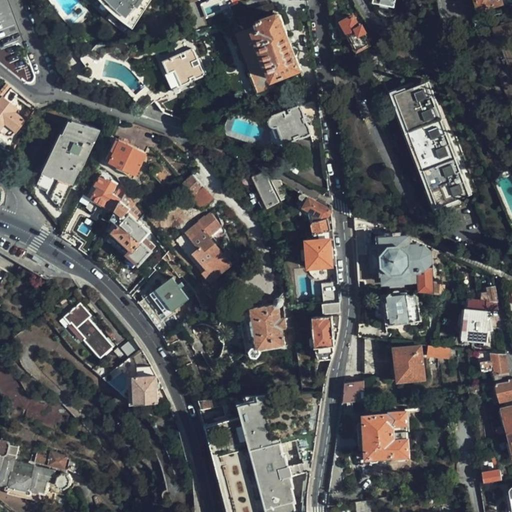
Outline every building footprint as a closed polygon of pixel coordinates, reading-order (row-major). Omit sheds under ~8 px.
[(91,0),(92,1),(93,2),(94,4),(95,5),(96,6),(98,7),(99,8),(100,9),(101,10),(102,11),(103,12),(105,13),(106,14),(107,15),(108,16),(110,17),(111,18),(112,19),(113,20),(115,21),(116,22),(117,23),(118,24),(120,25),(121,26),(122,27),(124,27),(125,28),(147,0),(91,0)] [(0,42),(2,46),(14,41),(0,4),(0,42)] [(474,15),(476,22),(490,19),(489,11),(474,15)] [(298,52),(298,49),(296,48),(294,47),(292,46),(281,15),(278,14),(260,20),(259,25),(261,31),(255,33),(260,43),(253,45),(264,70),(269,68),(273,79),(301,68),(296,56),(298,54),(298,52)] [(368,35),(362,26),(360,27),(354,16),(343,22),(359,49),(369,44),(366,37),(368,35)] [(511,22),(494,27),(498,37),(511,32),(511,22)] [(251,76),(262,72),(244,28),(238,30),(234,32),(251,76)] [(127,41),(126,39),(115,40),(100,44),(92,47),(83,56),(98,62),(103,55),(114,53),(117,54),(120,57),(133,62),(134,61),(132,53),(134,50),(133,49),(133,48),(133,47),(132,46),(131,45),(130,44),(129,43),(129,42),(128,41),(127,41)] [(344,44),(334,45),(336,58),(346,57),(344,44)] [(165,61),(170,73),(176,70),(181,82),(182,83),(205,73),(194,48),(165,61)] [(176,70),(170,73),(176,87),(180,85),(179,83),(181,82),(176,70)] [(259,96),(270,92),(262,72),(251,76),(259,96)] [(471,195),(427,79),(381,98),(417,194),(431,188),(439,206),(471,195)] [(11,85),(7,82),(0,89),(0,96),(2,94),(3,95),(11,85)] [(157,100),(144,84),(133,93),(147,109),(157,100)] [(4,95),(8,99),(15,89),(12,86),(4,95)] [(17,126),(23,130),(36,105),(32,102),(22,115),(15,109),(18,106),(8,99),(4,95),(3,95),(2,94),(0,96),(0,127),(3,130),(5,132),(7,132),(9,132),(11,132),(13,131),(15,129),(17,126)] [(182,118),(186,105),(177,102),(173,115),(182,118)] [(312,132),(301,105),(273,117),(272,118),(271,119),(271,120),(271,121),(270,123),(270,124),(271,125),(280,146),(312,132)] [(31,192),(63,230),(75,206),(65,199),(99,129),(67,117),(31,192)] [(136,171),(145,151),(125,142),(126,139),(119,136),(118,139),(115,138),(106,158),(136,171)] [(0,164),(1,166),(10,150),(0,145),(0,164)] [(257,204),(251,207),(257,213),(268,207),(280,200),(265,170),(254,165),(253,166),(253,167),(254,170),(252,171),(263,195),(255,200),(257,204)] [(205,186),(193,173),(182,183),(194,196),(205,186)] [(103,215),(111,219),(113,216),(127,188),(122,182),(116,194),(114,192),(119,182),(112,179),(101,174),(96,184),(99,185),(92,197),(99,201),(95,208),(105,213),(103,215)] [(285,181),(272,179),(281,196),(290,191),(285,181)] [(215,197),(205,186),(194,196),(204,206),(215,197)] [(127,188),(113,216),(121,223),(114,231),(117,233),(112,237),(130,254),(126,259),(134,265),(138,261),(140,263),(155,246),(145,237),(150,230),(139,220),(146,212),(127,188)] [(331,208),(306,194),(300,205),(313,212),(315,220),(313,221),(313,224),(313,232),(322,230),(333,228),(331,208)] [(213,237),(217,233),(224,227),(210,213),(179,240),(216,282),(237,264),(213,237)] [(334,237),(333,228),(322,230),(322,238),(308,240),(309,266),(333,264),(332,238),(334,237)] [(241,260),(217,233),(213,237),(237,264),(241,260)] [(419,279),(420,291),(434,293),(432,267),(426,267),(431,261),(431,252),(424,246),(418,246),(418,243),(409,245),(409,237),(401,236),(400,233),(390,235),(390,237),(382,238),(383,246),(381,246),(381,251),(373,252),(374,269),(382,269),(382,272),(385,273),(386,281),(392,281),(393,284),(404,283),(404,281),(419,279)] [(79,247),(86,252),(93,239),(85,234),(79,247)] [(115,277),(130,292),(140,283),(126,267),(115,277)] [(152,292),(169,315),(192,298),(183,287),(187,285),(183,280),(179,283),(174,276),(152,292)] [(488,287),(488,300),(497,301),(495,286),(488,287)] [(422,319),(419,297),(415,293),(410,293),(408,294),(407,291),(382,294),(386,325),(422,319)] [(283,328),(292,326),(289,309),(289,304),(288,299),(285,292),(281,296),(279,296),(277,297),(275,299),(274,301),(275,303),(240,309),(246,351),(250,351),(250,356),(258,356),(262,352),(261,349),(285,345),(283,328)] [(497,301),(488,300),(486,299),(473,298),(468,338),(487,340),(488,327),(491,326),(489,311),(499,311),(497,301)] [(340,310),(340,301),(323,303),(324,312),(340,310)] [(115,349),(80,307),(66,319),(77,330),(78,329),(93,347),(92,348),(101,359),(115,349)] [(316,346),(333,344),(334,344),(332,315),(314,317),(316,346)] [(360,324),(358,336),(364,336),(373,337),(374,326),(360,324)] [(373,337),(364,336),(364,372),(378,372),(378,338),(373,337)] [(331,359),(334,350),(333,344),(316,346),(316,353),(319,360),(331,359)] [(450,346),(437,345),(429,344),(428,354),(449,357),(450,346)] [(426,378),(422,345),(395,348),(398,381),(426,378)] [(509,380),(505,352),(492,351),(493,358),(481,361),(483,369),(494,368),(497,381),(509,380)] [(158,375),(152,365),(138,365),(138,369),(138,373),(129,374),(130,400),(133,403),(137,402),(161,401),(158,381),(158,375)] [(138,373),(138,369),(122,370),(123,394),(130,400),(129,374),(138,373)] [(511,379),(509,380),(497,381),(501,400),(511,397),(511,379)] [(345,382),(344,400),(365,399),(365,398),(365,380),(345,382)] [(296,511),(294,501),(296,501),(293,487),(294,487),(293,480),(292,475),(289,465),(288,465),(286,454),(283,454),(280,442),(281,442),(280,436),(272,438),(265,405),(269,404),(269,394),(247,395),(249,403),(240,404),(266,511),(296,511)] [(201,407),(201,408),(220,406),(217,397),(197,399),(197,400),(198,400),(198,402),(199,402),(199,403),(200,404),(200,405),(200,406),(201,407)] [(511,432),(511,405),(503,408),(509,433),(511,432)] [(409,454),(407,411),(392,412),(391,414),(367,415),(366,421),(359,421),(360,449),(368,448),(368,456),(394,454),(394,456),(398,459),(405,459),(409,454)] [(310,475),(317,433),(298,438),(306,472),(307,475),(310,475)] [(0,438),(0,448),(18,453),(19,447),(12,445),(12,443),(11,443),(11,442),(10,442),(9,441),(8,440),(1,438),(0,438)] [(18,453),(0,448),(0,451),(17,456),(18,453)] [(63,467),(66,456),(51,452),(51,453),(31,448),(29,457),(34,459),(34,460),(63,467)] [(17,456),(0,451),(0,467),(3,468),(1,480),(0,482),(9,484),(9,486),(10,487),(30,492),(30,488),(47,492),(46,495),(54,497),(55,492),(47,491),(49,481),(56,482),(59,486),(65,488),(70,484),(72,479),(69,474),(61,472),(58,475),(54,474),(55,470),(37,465),(37,464),(17,460),(17,456)] [(77,477),(82,469),(69,461),(66,469),(76,477),(77,477)] [(345,466),(332,464),(329,487),(343,489),(345,466)] [(485,471),(486,481),(502,478),(500,469),(485,471)] [(307,475),(306,472),(293,476),(293,474),(292,475),(293,480),(294,480),(294,479),(307,475)] [(53,504),(54,497),(46,495),(47,492),(30,488),(30,492),(10,487),(8,493),(53,504)] [(374,511),(372,499),(355,502),(356,511),(374,511)]
